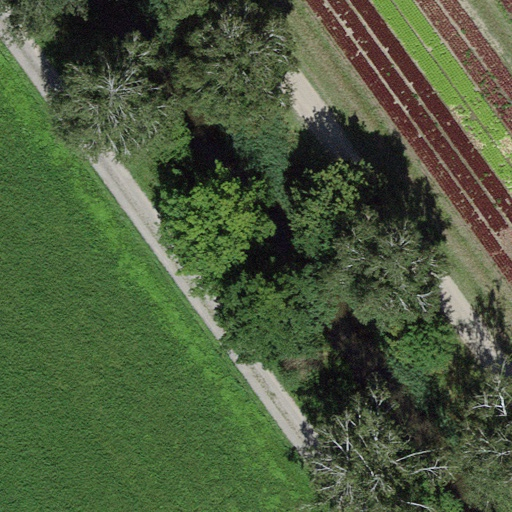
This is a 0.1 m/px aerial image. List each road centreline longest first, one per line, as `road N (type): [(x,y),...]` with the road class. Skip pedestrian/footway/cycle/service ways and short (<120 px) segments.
road 1 (track): [(22,0),(376,511)]
road 2 (track): [(511,368),(266,0)]
